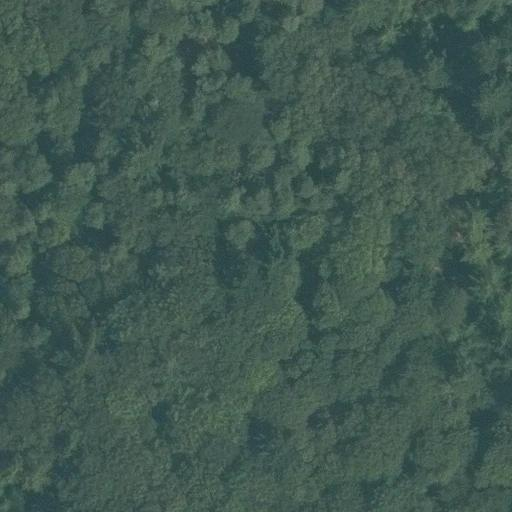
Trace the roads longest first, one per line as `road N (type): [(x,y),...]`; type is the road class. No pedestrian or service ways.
road 1 (track): [(0,385),(136,340),(333,256),(511,143)]
road 2 (track): [(147,511),(12,382)]
